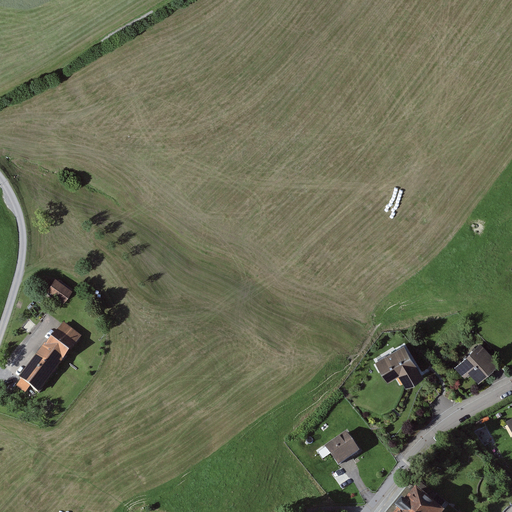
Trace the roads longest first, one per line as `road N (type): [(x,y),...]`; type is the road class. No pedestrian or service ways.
road 1 (residential): [(511,388),(439,428),(366,511)]
road 2 (track): [(0,338),(24,257),(24,226),(0,178)]
